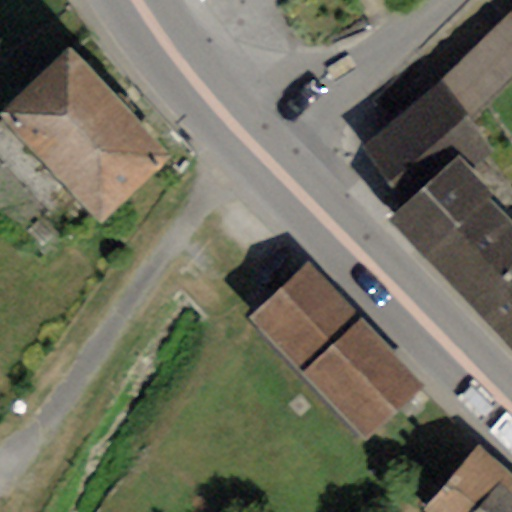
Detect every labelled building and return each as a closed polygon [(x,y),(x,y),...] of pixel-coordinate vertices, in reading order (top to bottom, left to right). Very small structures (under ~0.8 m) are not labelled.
[(67,37),(0,100),(0,102),(99,208),(167,143),(67,37)] [(386,212),(423,251),(487,191),(494,184),(457,145),(386,212)] [(423,251),(478,310),(511,278),(511,217),(487,191),(423,251)] [(309,260),(252,310),(300,364),(357,314),(309,260)] [(511,278),(478,310),(511,346),(511,278)] [(360,310),(357,314),(300,364),(366,431),(424,377),(360,310)] [(511,511),(511,474),(475,442),(423,501),(435,511),(511,511)]
